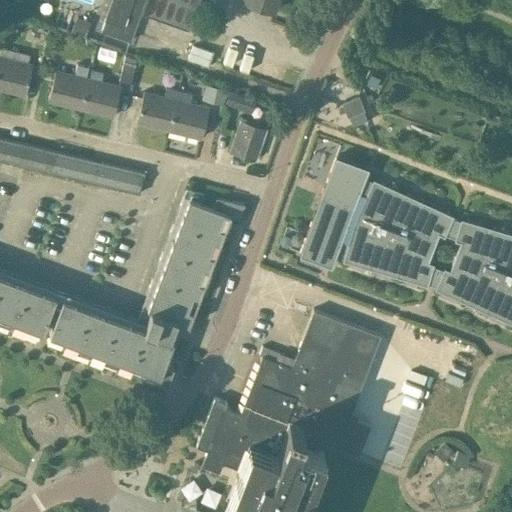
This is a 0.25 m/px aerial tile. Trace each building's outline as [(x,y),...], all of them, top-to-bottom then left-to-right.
[(132,0),(123,24),(105,18),(101,29),(131,40),(141,12),(145,0),(244,0),(274,11),(277,0),(132,0)] [(145,0),(141,12),(188,29),(198,0),(145,0)] [(193,44),(190,52),(187,58),(208,65),(213,51),(193,44)] [(0,55),(0,82),(9,85),(8,90),(25,94),(32,63),(28,62),(30,54),(2,48),(0,55)] [(119,80),(131,82),(135,63),(123,60),(119,80)] [(88,77),(56,69),(48,100),(65,104),(66,99),(82,102),(80,107),(81,107),(88,77)] [(81,107),(82,103),(97,106),(96,111),(113,115),(121,85),(99,80),(101,72),(90,69),(88,77),(81,107)] [(202,94),(222,101),(227,89),(207,82),(202,94)] [(169,129),(178,91),(165,87),(163,95),(144,91),(137,121),(154,125),(155,120),(170,124),(169,129)] [(232,89),(227,100),(248,111),(254,100),(232,89)] [(169,129),(170,129),(171,124),(186,128),(184,133),(202,137),(209,106),(187,101),(189,93),(178,91),(169,129)] [(358,94),(341,102),(347,117),(364,110),(358,94)] [(241,119),(231,151),(255,159),(266,127),(241,119)] [(0,136),(0,159),(51,172),(57,150),(0,136)] [(57,150),(51,172),(140,193),(142,185),(144,179),(143,179),(145,172),(57,150)] [(511,232),(461,217),(460,220),(452,217),(453,215),(373,178),(372,180),(364,177),(368,166),(333,163),(320,196),(325,197),(319,213),(314,211),(298,253),(331,265),(335,254),(343,258),(342,260),(427,285),(427,283),(435,286),(434,288),(511,323),(511,232)] [(146,321),(144,326),(62,295),(49,331),(50,332),(51,332),(65,337),(63,342),(62,341),(61,342),(76,348),(78,342),(92,347),(90,352),(89,352),(89,353),(103,358),(106,352),(120,358),(118,362),(117,362),(116,363),(167,382),(173,364),(172,364),(172,365),(164,362),(173,337),(170,336),(177,319),(188,323),(187,324),(189,324),(194,310),(193,310),(192,311),(188,309),(193,295),(199,297),(204,283),(203,282),(203,283),(198,281),(203,267),(209,270),(214,255),(213,255),(213,256),(208,254),(213,240),(219,242),(225,228),(223,227),(223,229),(218,227),(224,213),(239,219),(244,203),(216,196),(212,206),(183,195),(179,206),(184,208),(178,225),(173,223),(169,233),(174,235),(168,252),(162,250),(159,260),(164,262),(158,279),(152,277),(148,288),(154,290),(147,308),(150,309),(146,321)] [(42,329),(55,293),(0,272),(0,312),(13,318),(11,323),(25,329),(25,328),(25,327),(26,323),(40,328),(42,329)] [(301,511),(324,451),(314,447),(318,437),(359,453),(370,423),(350,415),(381,333),(313,308),(290,370),(282,367),(284,362),(262,354),(240,412),(225,406),(227,401),(214,396),(196,444),(207,449),(202,464),(219,470),(222,461),(239,468),(222,511),(301,511)]
